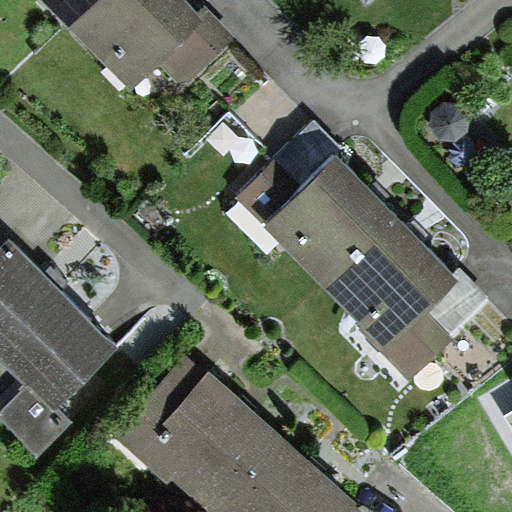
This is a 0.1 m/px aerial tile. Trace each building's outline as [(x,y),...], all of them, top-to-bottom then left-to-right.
[(58,0),(157,99),(219,36),(182,0),(58,0)] [(323,0),(334,15),(355,0),(323,0)] [(326,157),(262,224),(414,368),(430,351),(405,328),(453,277),(326,157)] [(42,408),(105,345),(4,246),(0,250),(0,341),(36,377),(0,413),(33,445),(56,422),(42,408)] [(350,511),(204,381),(142,449),(212,511),(350,511)]
